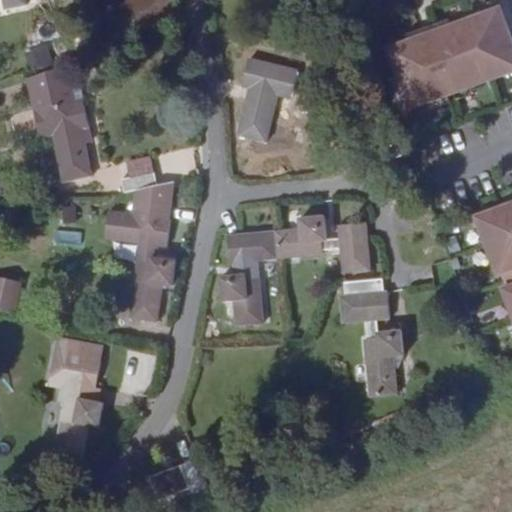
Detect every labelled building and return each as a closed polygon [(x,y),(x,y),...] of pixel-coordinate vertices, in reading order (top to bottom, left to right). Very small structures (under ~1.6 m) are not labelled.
[(0,0),(0,13),(27,9),(25,0),(0,0)] [(339,34),(351,36),(352,21),(341,19),(339,34)] [(511,47),(503,22),(391,63),(413,124),(511,87),(511,47)] [(23,52),(30,71),(53,63),(46,43),(23,52)] [(280,103),(292,105),(297,77),(251,65),(244,95),(251,95),(241,144),(270,151),(280,103)] [(87,134),(94,132),(87,104),(41,113),(47,141),(57,141),(67,186),(96,181),(87,134)] [(380,175),(410,166),(405,151),(375,159),(380,175)] [(171,253),(179,190),(161,193),(158,179),(124,185),(127,200),(150,195),(146,219),(127,217),(124,248),(147,251),(145,268),(140,267),(133,311),(162,316),(165,290),(177,292),(180,268),(157,265),(159,252),(171,253)] [(511,218),(478,231),(500,289),(505,287),(510,301),(505,303),(511,321),(511,218)] [(344,282),(374,280),(371,232),(340,234),(342,248),(326,249),(326,226),(303,228),(304,239),(232,246),(234,274),(246,273),(247,286),(224,289),(227,311),(236,312),(238,337),(268,335),(264,289),(259,288),(258,271),(325,266),(324,261),(342,259),(344,282)] [(0,317),(22,323),(29,293),(0,285),(0,317)] [(391,299),(389,300),(389,286),(360,288),(361,301),(342,302),(344,331),(367,328),(369,347),(364,347),(368,404),(398,401),(396,364),(407,364),(405,340),(379,342),(379,328),(394,327),(391,299)] [(90,384),(101,386),(108,345),(80,340),(78,353),(58,350),(53,379),(79,383),(76,400),(71,399),(61,456),(90,461),(95,424),(106,426),(110,403),(87,399),(90,384)] [(195,508),(213,501),(202,469),(152,485),(160,511),(164,511),(194,501),(195,508)]
